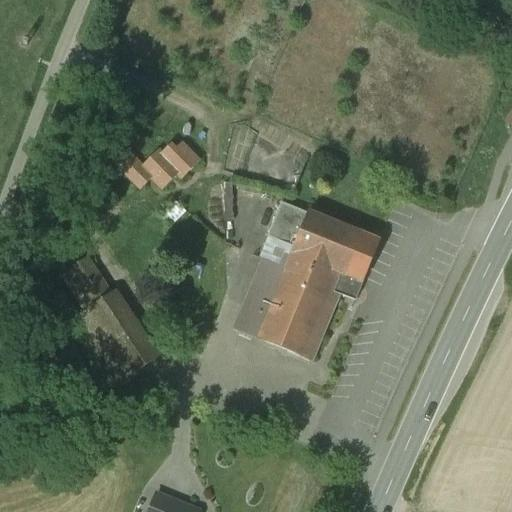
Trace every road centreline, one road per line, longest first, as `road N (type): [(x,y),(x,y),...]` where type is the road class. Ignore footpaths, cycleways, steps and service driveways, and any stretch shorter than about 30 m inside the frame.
road 1 (tertiary): [(379,511),(511,219)]
road 2 (unclassified): [(0,215),(82,0)]
